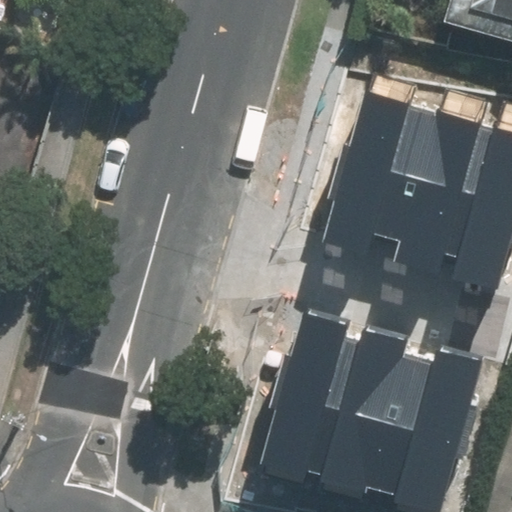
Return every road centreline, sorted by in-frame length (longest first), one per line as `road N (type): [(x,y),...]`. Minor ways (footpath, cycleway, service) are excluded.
road 1 (tertiary): [(23,511),(153,253)]
road 2 (tertiary): [(153,253),(222,0)]
road 3 (tertiary): [(153,253),(134,511)]
